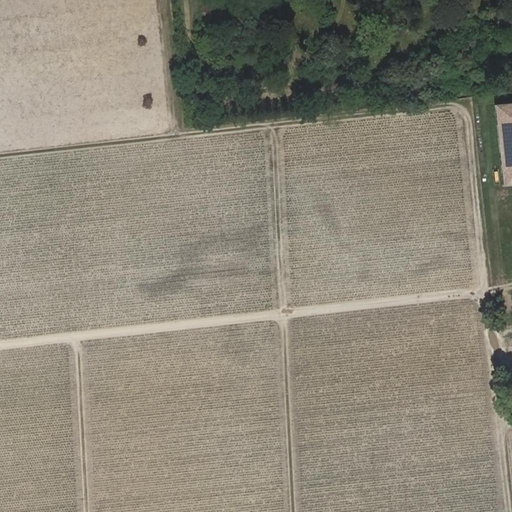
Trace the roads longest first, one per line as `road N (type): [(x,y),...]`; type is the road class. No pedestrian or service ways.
road 1 (track): [(0,344),(483,292),(505,511)]
road 2 (track): [(0,155),(273,123),(294,511)]
road 3 (track): [(273,123),(461,106),(483,292),(511,285)]
road 4 (track): [(163,0),(177,133)]
